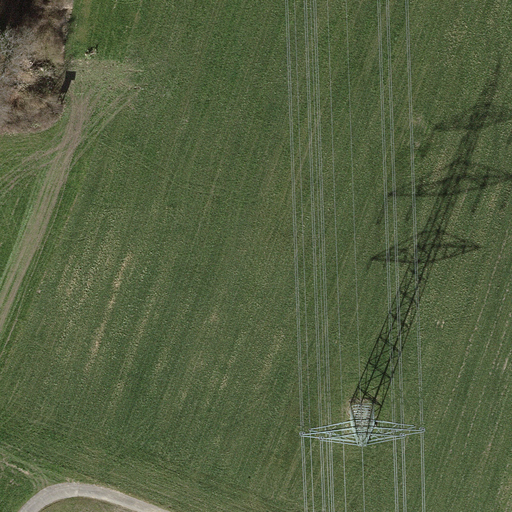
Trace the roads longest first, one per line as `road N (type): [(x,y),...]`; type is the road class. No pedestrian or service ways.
road 1 (motorway): [(179,511),(232,395),(454,0)]
road 2 (motorway): [(308,0),(102,379),(43,511)]
road 3 (track): [(145,511),(104,495),(65,493),(33,511)]
